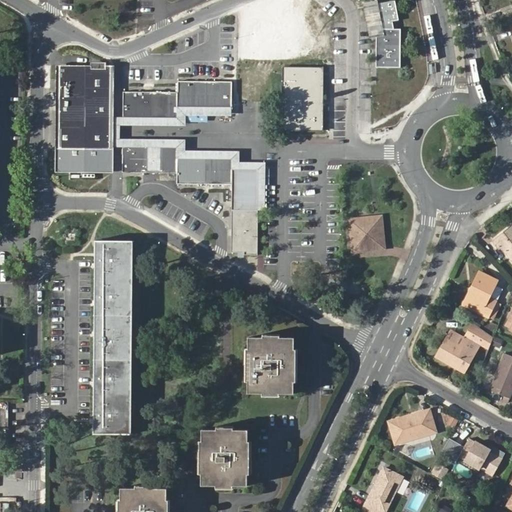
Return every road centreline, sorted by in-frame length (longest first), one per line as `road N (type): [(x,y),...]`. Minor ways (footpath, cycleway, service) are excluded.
road 1 (residential): [(38,201),(122,209),(374,351)]
road 2 (residential): [(38,201),(33,511)]
road 3 (residential): [(52,20),(119,51),(245,0)]
road 4 (residential): [(52,20),(39,52),(38,201)]
road 5 (tertiary): [(391,363),(470,202)]
road 6 (tertiary): [(374,351),(296,511)]
road 7 (tertiary): [(429,190),(427,239),(374,351)]
road 8 (tertiary): [(318,511),(391,363)]
road 9 (residential): [(511,429),(391,363)]
